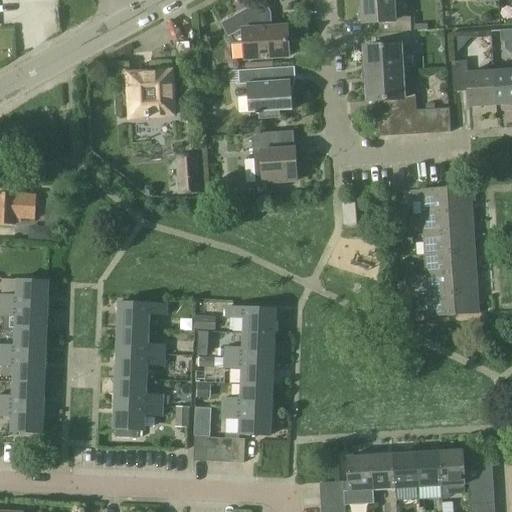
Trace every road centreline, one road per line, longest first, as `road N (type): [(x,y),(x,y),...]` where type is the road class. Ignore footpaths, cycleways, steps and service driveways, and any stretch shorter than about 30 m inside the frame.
road 1 (residential): [(288,511),(258,494),(0,484)]
road 2 (residential): [(454,151),(370,157),(347,148),(337,129),(327,0)]
road 3 (unclassified): [(128,23),(0,91)]
